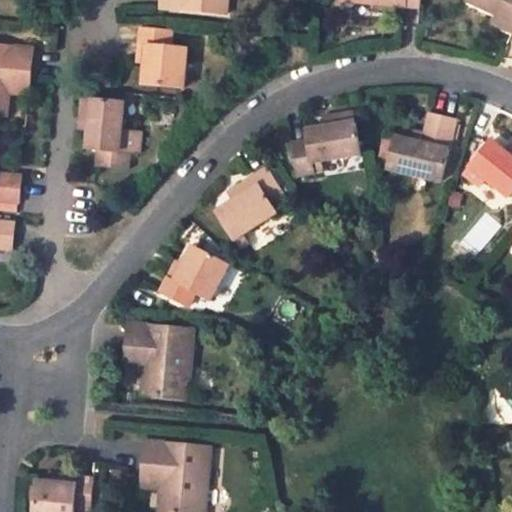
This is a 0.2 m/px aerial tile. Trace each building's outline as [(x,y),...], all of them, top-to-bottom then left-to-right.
[(228,0),(162,0),(161,9),(227,16),(228,0)] [(511,0),(468,0),(468,2),(501,18),(498,26),(511,32),(511,0)] [(142,44),(148,44),(146,63),(144,84),(186,88),(189,48),(172,48),(173,31),(142,29),(142,44)] [(142,44),(140,63),(146,63),(148,44),(142,44)] [(34,48),(0,45),(0,114),(8,115),(10,94),(11,82),(31,85),(34,48)] [(10,94),(30,95),(31,85),(11,82),(10,94)] [(94,99),(83,98),(81,129),(91,130),(94,99)] [(147,98),(146,105),(167,107),(167,100),(147,98)] [(126,102),(94,99),(91,130),(89,149),(100,149),(98,165),(130,168),(132,152),(142,153),(143,132),(124,130),(126,102)] [(176,108),(167,107),(165,128),(175,129),(176,108)] [(353,112),(324,117),(326,125),(307,129),(310,142),(293,145),(298,177),(315,172),(314,165),(361,154),(353,112)] [(457,122),(431,115),(426,135),(423,143),(398,137),(391,170),(400,172),(434,180),(441,182),(457,122)] [(426,135),(401,128),(398,137),(423,143),(426,135)] [(511,157),(506,153),(493,142),(473,166),(481,173),(511,199),(511,197),(511,157)] [(473,166),(465,176),(473,183),(481,173),(473,166)] [(285,196),(268,169),(255,177),(261,186),(235,202),(218,213),(236,240),(243,236),(278,213),(272,203),(285,196)] [(0,200),(21,203),(24,176),(2,174),(0,173),(0,200)] [(255,177),(230,193),(235,202),(261,186),(255,177)] [(16,223),(0,221),(0,248),(14,250),(16,223)] [(236,240),(241,248),(248,244),(243,236),(236,240)] [(230,266),(194,248),(185,266),(176,283),(195,294),(211,302),(230,266)] [(185,266),(177,262),(169,278),(176,283),(185,266)] [(176,283),(169,278),(161,292),(189,307),(195,294),(176,283)] [(196,330),(130,324),(126,359),(146,360),(145,373),(143,396),(189,399),(195,337),(196,330)] [(126,359),(125,370),(145,373),(146,360),(126,359)] [(205,511),(212,448),(146,442),(142,478),(162,479),(161,491),(158,511),(205,511)] [(79,478),(60,476),(58,486),(78,488),(79,478)] [(94,480),(79,478),(78,488),(76,510),(84,510),(90,511),(94,480)] [(142,478),(141,489),(161,491),(162,479),(142,478)] [(58,486),(39,483),(35,511),(75,511),(76,510),(78,488),(58,486)]
